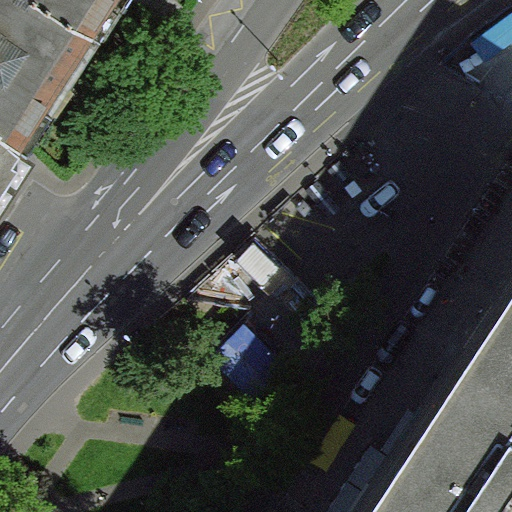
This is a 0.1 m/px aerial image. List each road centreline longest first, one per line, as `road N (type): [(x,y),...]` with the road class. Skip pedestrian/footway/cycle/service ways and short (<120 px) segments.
road 1 (secondary): [(158,194),(302,103),(419,0)]
road 2 (secondary): [(0,376),(158,194)]
road 3 (secondary): [(264,0),(158,194)]
